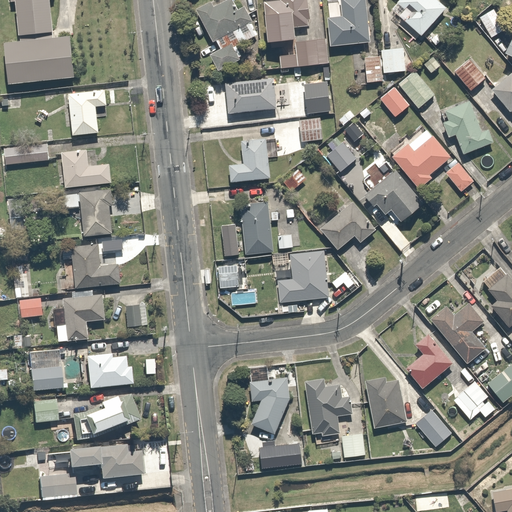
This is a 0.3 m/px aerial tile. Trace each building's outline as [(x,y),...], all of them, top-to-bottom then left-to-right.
[(22,41),(6,42),(10,84),(76,77),(72,36),(54,38),(54,32),(55,31),(51,0),(12,0),(12,2),(17,1),(20,35),(22,35),(22,41)] [(212,2),(198,10),(214,42),(253,23),(247,7),(237,12),(232,0),(227,0),(214,7),(212,2)] [(265,2),(269,43),(297,41),(296,29),(311,27),(308,0),(279,0),(280,2),(265,2)] [(370,43),(366,0),(340,0),(343,15),(328,17),(331,47),(370,43)] [(400,0),(393,10),(422,37),(447,9),(436,0),(400,0)] [(494,7),(480,16),(494,37),(507,28),(494,7)] [(289,67),(297,66),(329,64),(328,42),(296,44),(296,54),(288,54),(289,67)] [(408,72),(406,46),(384,47),(386,73),(408,72)] [(445,64),(436,54),(425,65),(435,74),(445,64)] [(382,83),(382,55),(367,55),(367,83),(382,83)] [(485,80),(469,60),(456,70),(472,90),(485,80)] [(438,93),(418,69),(401,84),(420,107),(438,93)] [(511,74),(492,89),(511,112),(511,74)] [(301,76),(285,77),(285,87),(302,86),(301,76)] [(278,110),(275,79),(225,83),(229,114),(278,110)] [(412,105),(394,84),(380,95),(398,117),(412,105)] [(106,96),(68,98),(70,140),(98,138),(96,113),(107,112),(106,96)] [(332,98),(309,99),(310,112),(333,110),(332,98)] [(384,111),(374,101),(360,113),(370,124),(384,111)] [(464,155),(495,144),(490,130),(483,131),(471,101),(445,109),(450,120),(443,120),(451,136),(456,133),(464,155)] [(356,114),(351,109),(339,121),(344,126),(356,114)] [(324,117),(302,119),(303,140),(326,139),(324,117)] [(452,158),(434,137),(414,151),(409,143),(391,156),(421,190),(435,181),(430,176),(452,158)] [(271,179),(267,139),(242,141),(242,164),(229,166),(231,184),(271,179)] [(361,157),(346,141),(337,150),(329,141),(322,148),(346,173),(361,157)] [(3,155),(5,170),(46,167),(44,151),(3,155)] [(88,155),(59,157),(61,191),(109,187),(108,169),(89,170),(88,155)] [(475,181),(460,162),(447,172),(462,192),(475,181)] [(425,204),(397,171),(364,195),(373,208),(379,204),(386,216),(392,212),(402,223),(425,204)] [(356,178),(347,186),(358,198),(367,191),(356,178)] [(127,212),(139,212),(139,193),(119,194),(120,216),(127,216),(127,212)] [(113,197),(80,197),(80,239),(108,239),(108,211),(113,211),(113,197)] [(77,199),(60,199),(60,212),(78,212),(77,199)] [(353,203),(321,230),(339,251),(356,237),(361,245),(376,229),(353,203)] [(275,251),(269,206),(239,205),(246,253),(275,251)] [(330,297),(324,253),(290,255),(293,277),(278,279),(281,302),(330,297)] [(99,255),(75,255),(75,291),(120,290),(119,267),(100,267),(99,255)] [(29,264),(15,265),(16,296),(30,295),(29,264)] [(511,328),(511,327),(511,278),(509,274),(489,290),(496,299),(490,305),(511,328)] [(103,300),(65,302),(67,330),(58,330),(58,344),(87,343),(86,326),(105,325),(103,300)] [(468,364),(486,348),(472,332),(485,323),(469,303),(454,316),(446,306),(430,318),(468,364)] [(40,304),(18,305),(19,320),(41,319),(40,304)] [(136,311),(122,312),(124,335),(137,334),(136,311)] [(424,389),(454,364),(429,334),(415,344),(423,353),(406,368),(424,389)] [(27,349),(5,350),(6,364),(27,364),(27,349)] [(108,360),(84,361),(85,394),(129,393),(129,374),(122,375),(122,362),(108,362),(108,360)] [(506,404),(511,398),(511,363),(489,384),(506,404)] [(59,373),(30,375),(31,394),(60,393),(59,373)] [(407,421),(399,380),(387,383),(386,377),(366,380),(375,428),(407,421)] [(290,397),(288,379),(251,381),(254,401),(261,401),(251,425),(275,433),(290,397)] [(354,414),(351,396),(344,398),(342,385),(326,387),(324,379),(306,380),(314,436),(341,432),(339,416),(354,414)] [(473,418),(481,410),(490,420),(500,410),(491,401),(494,397),(477,379),(455,400),(473,418)] [(82,421),(68,421),(69,447),(106,442),(130,426),(119,402),(102,406),(101,413),(82,421)] [(52,408),(29,409),(31,429),(54,428),(52,408)] [(433,410),(418,425),(439,447),(454,432),(433,410)] [(367,433),(343,436),(345,458),(368,456),(367,433)] [(304,441),(272,444),(274,468),(307,464),(304,441)] [(119,451),(65,451),(65,474),(95,474),(95,482),(137,482),(137,458),(119,458),(119,451)] [(41,458),(33,458),(32,467),(41,467),(41,458)] [(35,483),(35,502),(71,501),(70,482),(35,483)] [(511,511),(511,492),(489,496),(490,511),(511,511)]
